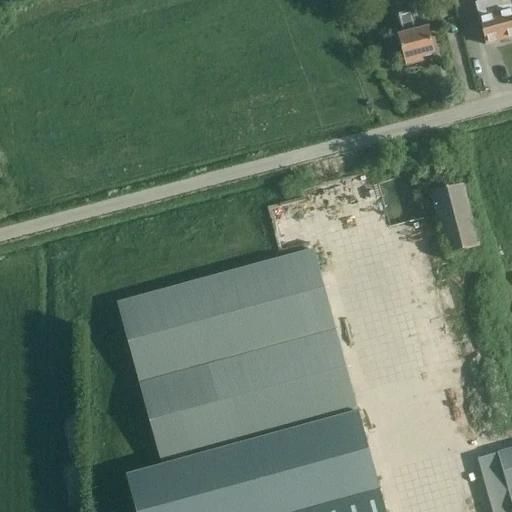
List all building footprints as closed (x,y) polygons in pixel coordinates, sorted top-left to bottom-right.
[(475,0),(476,3),(475,3),(486,45),(511,38),(511,11),(509,0),(475,0)] [(403,34),(398,36),(406,66),(423,62),(422,58),(435,54),(428,28),(415,31),(410,11),(397,15),(403,34)] [(462,185),(431,193),(447,255),(478,247),(462,185)] [(313,250),(117,304),(161,465),(358,412),(313,250)] [(415,286),(420,303),(440,298),(434,280),(415,286)] [(476,412),(478,428),(495,427),(493,410),(476,412)] [(385,511),(358,413),(162,467),(126,476),(135,511),(385,511)] [(511,511),(511,449),(474,460),(488,511),(511,511)]
